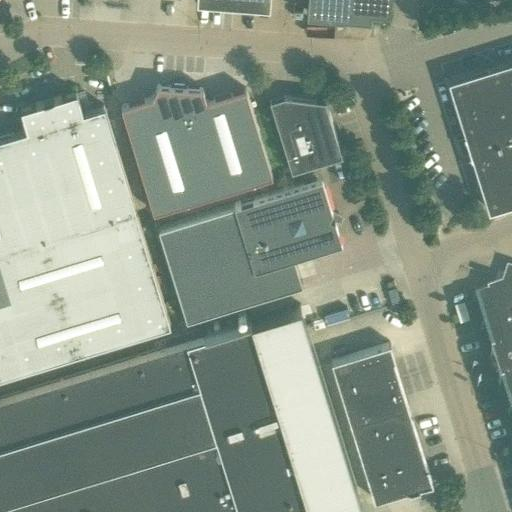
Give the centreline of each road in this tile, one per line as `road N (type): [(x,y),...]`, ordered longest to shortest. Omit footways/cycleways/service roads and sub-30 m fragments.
road 1 (unclassified): [(418,257),(357,69),(336,55),(43,30),(0,52)]
road 2 (unclassified): [(493,511),(418,257)]
